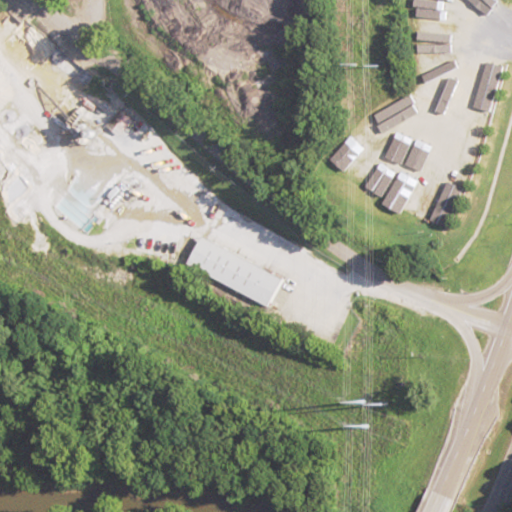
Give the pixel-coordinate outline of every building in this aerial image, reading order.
[(465,140),(444,132),(429,171),(450,179),(465,140)] [(403,208),(408,196),(401,193),(408,176),(388,169),(376,198),(403,208)] [(472,181),(454,174),(437,217),(455,224),(472,181)] [(425,207),(420,197),(410,202),(414,212),(425,207)] [(197,268),(280,305),(293,277),(210,240),(197,268)]
